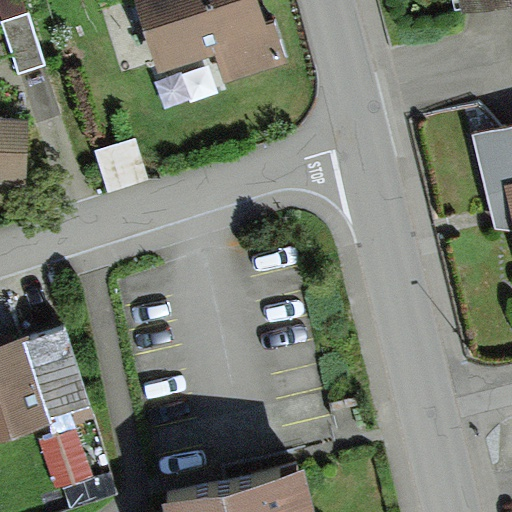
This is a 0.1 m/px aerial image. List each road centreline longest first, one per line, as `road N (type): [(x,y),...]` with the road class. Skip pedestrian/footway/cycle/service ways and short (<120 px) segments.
road 1 (residential): [(375,143),(0,256)]
road 2 (residential): [(375,143),(436,413)]
road 3 (residential): [(334,0),(375,143)]
